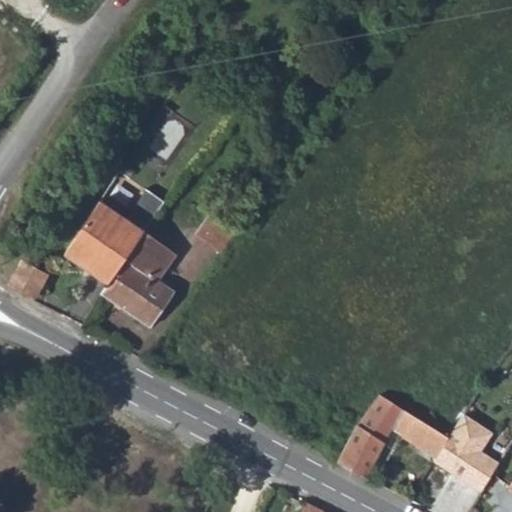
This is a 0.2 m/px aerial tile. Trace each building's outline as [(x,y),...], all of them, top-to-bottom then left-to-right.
[(147,226),(165,197),(147,186),(129,215),(147,226)] [(56,249),(105,284),(141,232),(91,198),(56,249)] [(239,225),(217,209),(197,238),(219,254),(239,225)] [(173,254),(141,232),(105,284),(99,293),(147,326),(171,291),(155,280),(173,254)] [(40,276),(13,263),(3,284),(30,297),(40,276)] [(435,455),(447,435),(377,394),(355,425),(336,462),(365,477),(390,429),(435,455)] [(435,455),(432,461),(480,489),(498,460),(480,449),(491,431),(463,413),(447,435),(435,455)]
